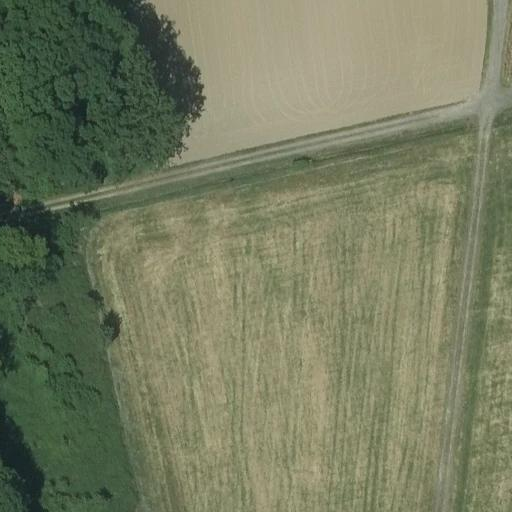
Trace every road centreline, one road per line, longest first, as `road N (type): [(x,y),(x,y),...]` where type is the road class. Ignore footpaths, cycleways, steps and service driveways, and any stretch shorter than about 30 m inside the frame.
road 1 (track): [(511,98),(0,215)]
road 2 (track): [(487,103),(441,511)]
